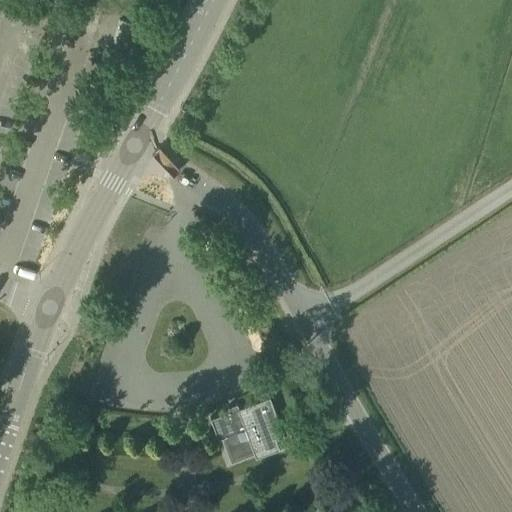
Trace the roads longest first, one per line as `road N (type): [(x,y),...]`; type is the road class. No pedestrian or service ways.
road 1 (unclassified): [(417,511),(247,223),(211,190),(133,146)]
road 2 (unknown): [(511,181),(299,312)]
road 3 (tertiary): [(49,308),(133,146)]
road 4 (tertiary): [(133,146),(212,0)]
road 5 (tertiary): [(49,308),(0,443)]
